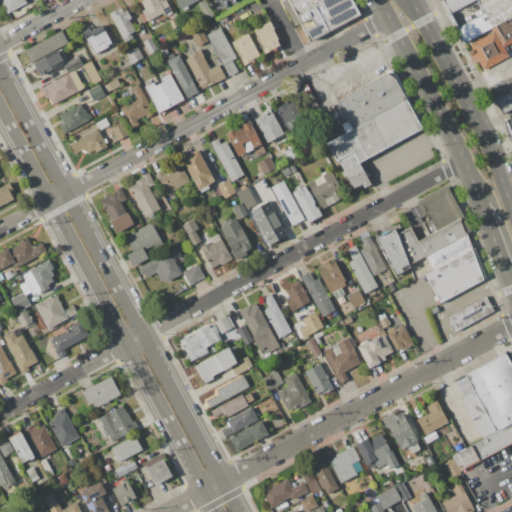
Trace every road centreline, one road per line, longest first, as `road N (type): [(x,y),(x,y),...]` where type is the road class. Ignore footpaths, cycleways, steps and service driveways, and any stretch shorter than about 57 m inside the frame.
road 1 (secondary): [(236,511),(0,71)]
road 2 (secondary): [(0,108),(217,511)]
road 3 (residential): [(0,227),(388,17)]
road 4 (residential): [(141,335),(463,159)]
road 5 (residential): [(220,482),(511,322)]
road 6 (primary): [(378,0),(484,206)]
road 7 (primary): [(511,202),(410,0)]
road 8 (residential): [(0,411),(126,343)]
